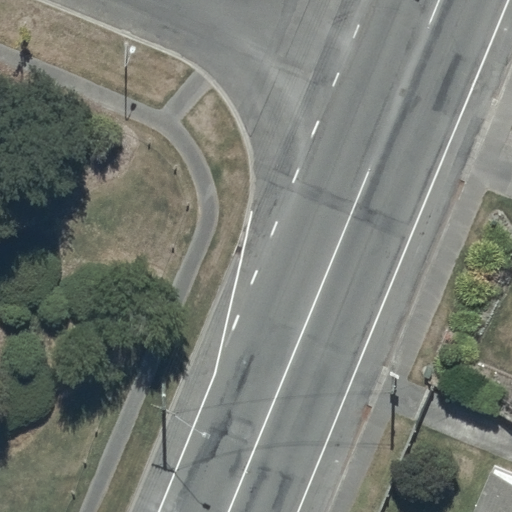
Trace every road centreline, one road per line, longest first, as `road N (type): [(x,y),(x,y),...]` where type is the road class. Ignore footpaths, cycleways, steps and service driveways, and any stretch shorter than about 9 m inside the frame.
road 1 (tertiary): [(400,91),(228,511)]
road 2 (residential): [(400,91),(173,0)]
